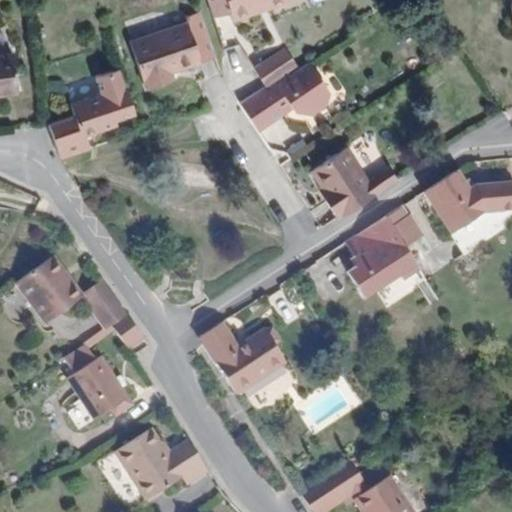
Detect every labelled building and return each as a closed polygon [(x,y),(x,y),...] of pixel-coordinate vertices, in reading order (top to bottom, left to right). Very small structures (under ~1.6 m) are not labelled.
[(213,0),(216,9),(231,5),(235,13),(255,5),(253,0),(274,0),(213,0)] [(187,59),(219,50),(203,5),(190,9),(194,23),(147,38),(158,74),(180,68),(179,62),(187,59)] [(291,41),(257,64),(270,81),(302,60),(291,41)] [(14,49),(0,50),(0,89),(18,88),(14,49)] [(189,65),(187,59),(179,62),(180,68),(189,65)] [(273,86),(270,81),(244,98),(261,124),(286,109),(283,103),(295,95),(300,104),(320,108),(330,102),(332,88),(314,62),(273,86)] [(49,120),(49,124),(62,153),(91,144),(87,128),(113,119),(112,116),(128,110),(113,67),(94,74),(98,86),(72,95),(77,111),(49,120)] [(295,103),(300,104),(295,95),(283,103),(286,109),(295,103)] [(326,195),(342,220),(376,198),(369,187),(343,153),(314,171),(328,192),(326,195)] [(503,236),(460,173),(428,193),(470,257),(503,236)] [(376,198),(393,188),(387,177),(369,187),(376,198)] [(423,273),(387,220),(346,246),(358,265),(345,274),(362,303),(382,292),(379,286),(401,272),(404,279),(407,282),(423,273)] [(31,319),(67,295),(37,252),(2,277),(31,319)] [(379,286),(382,292),(404,279),(401,272),(379,286)] [(67,295),(92,328),(103,320),(115,311),(90,279),(67,295)] [(118,345),(133,336),(115,311),(103,320),(118,345)] [(201,343),(236,398),(278,372),(266,355),(267,348),(262,339),(253,338),(233,352),(219,331),(201,343)] [(112,386),(106,376),(91,353),(86,357),(76,343),(57,355),(66,370),(60,375),(87,416),(101,407),(106,414),(123,403),(112,386)] [(111,373),(106,376),(112,386),(117,382),(111,373)] [(34,426),(35,410),(18,409),(16,424),(34,426)] [(138,498),(170,478),(175,475),(161,453),(143,427),(106,449),(138,498)] [(174,485),(199,470),(181,441),(161,453),(175,475),(170,478),(174,485)] [(365,459),(351,468),(355,475),(368,467),(365,459)] [(303,501),(310,511),(338,511),(345,508),(341,502),(363,488),(355,475),(351,468),(303,501)] [(362,511),(414,511),(396,484),(372,500),(360,508),(362,511)] [(360,508),(372,500),(363,488),(341,502),(345,508),(355,501),(360,508)]
